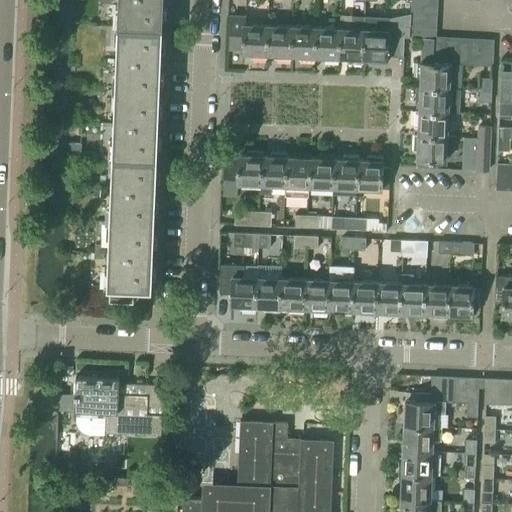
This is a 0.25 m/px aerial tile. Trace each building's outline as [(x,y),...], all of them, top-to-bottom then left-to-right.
[(150,293),(151,268),(162,0),(118,0),(106,286),(109,286),(108,303),(133,304),(133,292),(150,293)] [(411,1),(410,13),(435,14),(436,2),(411,1)] [(410,13),(410,25),(435,26),(435,14),(410,13)] [(231,15),(229,49),(241,49),(241,57),(265,58),(267,25),(245,24),(245,16),(231,15)] [(339,28),(338,61),(362,62),(364,29),(352,28),(352,16),(340,15),(340,28),(339,28)] [(364,29),(362,62),(387,63),(387,55),(403,55),(404,37),(409,37),(410,26),(410,25),(388,24),(388,17),(364,16),(364,29)] [(267,25),(265,58),(290,59),(291,26),(267,25)] [(410,26),(409,37),(434,38),(435,26),(410,25),(410,26)] [(291,26),(290,59),(314,60),(315,27),(291,26)] [(315,27),(314,60),(338,61),(339,28),(315,27)] [(434,38),(433,63),(445,64),(446,38),(434,38)] [(446,38),(445,64),(449,64),(457,65),(458,39),(446,38)] [(458,39),(457,65),(469,65),(470,39),(458,39)] [(470,39),(469,65),(481,65),(482,40),(470,39)] [(482,40),(481,65),(492,66),(493,40),(482,40)] [(416,62),(416,87),(448,88),(449,64),(445,64),(433,63),(416,62)] [(480,78),(479,90),(492,91),(492,78),(480,78)] [(500,91),(511,92),(511,79),(500,79),(500,91)] [(416,87),(415,111),(447,112),(447,113),(459,114),(460,89),(448,89),(448,88),(416,87)] [(479,102),(491,102),(492,91),(479,90),(479,102)] [(511,103),(511,92),(500,91),(499,102),(511,103)] [(415,111),(414,135),(446,136),(447,113),(447,112),(415,111)] [(478,137),(490,138),(490,127),(478,126),(478,137)] [(497,140),(510,140),(510,128),(498,127),(497,140)] [(414,135),(413,159),(417,159),(417,168),(437,168),(438,160),(445,160),(446,136),(414,135)] [(489,170),(490,138),(478,137),(477,170),(489,170)] [(509,150),(510,140),(497,140),(497,150),(509,150)] [(260,185),(261,151),(237,151),(236,165),(224,164),(223,194),(237,195),(237,184),(260,185)] [(284,186),(285,152),(261,151),(260,185),(260,193),(271,194),(271,185),(284,186)] [(308,187),(309,153),(285,152),(284,186),(285,186),(285,197),(309,198),(310,187),(308,187)] [(332,187),(334,154),(309,153),(308,187),(310,187),(332,187)] [(357,188),(358,155),(334,154),(332,187),(357,188)] [(358,155),(357,188),(381,189),(381,188),(389,188),(389,167),(382,167),(382,156),(358,155)] [(508,189),(509,164),(496,164),(496,188),(508,189)] [(94,189),(94,198),(105,199),(106,190),(94,189)] [(258,225),(259,212),(234,211),(234,224),(258,225)] [(259,212),(258,225),(271,226),(272,212),(259,212)] [(307,227),(307,215),(295,215),(295,227),(307,227)] [(307,215),(307,227),(318,228),(318,216),(307,215)] [(355,230),(356,218),(343,217),(342,229),(355,230)] [(356,218),(355,230),(366,231),(367,218),(356,218)] [(376,231),(377,218),(367,218),(366,231),(376,231)] [(257,248),(257,234),(233,233),(233,247),(257,248)] [(257,234),(257,248),(270,248),(271,234),(257,234)] [(305,248),(305,236),(294,235),(294,247),(305,248)] [(305,236),(305,248),(317,248),(318,236),(305,236)] [(353,249),(354,238),(342,237),(342,249),(353,249)] [(354,238),(353,249),(365,250),(366,238),(354,238)] [(390,240),(390,252),(401,252),(402,240),(390,240)] [(402,240),(401,252),(401,257),(427,257),(427,241),(414,241),(402,240)] [(450,254),(450,242),(438,242),(438,254),(450,254)] [(474,243),(462,243),(450,242),(450,254),(473,255),(474,243)] [(95,245),(95,253),(105,254),(105,245),(95,245)] [(219,294),(230,294),(230,309),(254,310),(255,276),(242,276),(243,265),(220,264),(219,294)] [(328,279),(326,312),(351,313),(352,280),(353,280),(354,267),(336,266),(329,266),(328,279)] [(495,279),(494,304),(502,304),(501,320),(511,320),(511,276),(495,275),(495,279)] [(278,311),(279,277),(255,276),(254,310),(278,311)] [(302,312),(304,278),(279,277),(278,311),(302,312)] [(326,312),(328,279),(304,278),(302,312),(326,312)] [(376,281),(353,280),(352,280),(351,313),(375,314),(376,281)] [(399,315),(400,282),(376,281),(375,314),(399,315)] [(423,316),(424,283),(400,282),(399,315),(423,316)] [(447,317),(448,284),(424,283),(423,316),(447,317)] [(448,284),(447,317),(471,318),(473,285),(448,284)] [(160,431),(168,432),(170,384),(146,383),(146,393),(118,392),(118,377),(75,375),(73,409),(75,409),(75,417),(75,421),(76,425),(79,428),(81,430),(85,432),(89,433),(104,433),(104,431),(159,434),(160,431)] [(442,401),(443,376),(431,375),(430,393),(430,401),(442,401)] [(454,402),(455,376),(443,376),(442,401),(444,401),(454,402)] [(465,402),(466,377),(455,376),(454,402),(465,402)] [(466,377),(465,402),(467,402),(478,403),(479,377),(466,377)] [(497,404),(499,378),(487,378),(486,403),(497,404)] [(509,404),(510,379),(499,378),(497,404),(509,404)] [(430,401),(430,393),(409,392),(408,400),(404,400),(403,425),(432,426),(433,412),(444,413),(444,401),(442,401),(430,401)] [(477,417),(478,403),(467,402),(466,416),(477,417)] [(484,428),(495,428),(495,416),(484,416),(484,428)] [(182,511),(329,511),(332,442),(286,440),(287,425),(239,423),(237,499),(183,497),(182,511)] [(403,425),(402,449),(431,451),(431,443),(439,443),(441,441),(442,427),(432,427),(432,426),(403,425)] [(494,443),(495,428),(484,428),(483,442),(494,443)] [(465,452),(476,452),(476,440),(465,440),(465,452)] [(431,451),(402,449),(401,474),(430,475),(430,476),(434,476),(437,476),(438,451),(431,451)] [(475,466),(476,452),(465,452),(464,466),(475,466)] [(482,477),(493,478),(493,465),(482,465),(482,477)] [(401,474),(400,499),(429,500),(430,489),(434,489),(434,476),(430,476),(430,475),(401,474)] [(492,492),(493,478),(482,477),(482,491),(492,492)] [(463,489),(462,501),(474,502),(474,489),(463,489)] [(400,499),(399,511),(428,511),(429,511),(430,511),(440,511),(441,501),(429,500),(400,499)] [(461,511),(473,511),(474,502),(462,501),(461,511)] [(166,502),(165,511),(176,511),(177,503),(166,502)] [(480,511),(491,511),(492,503),(481,502),(480,511)]
